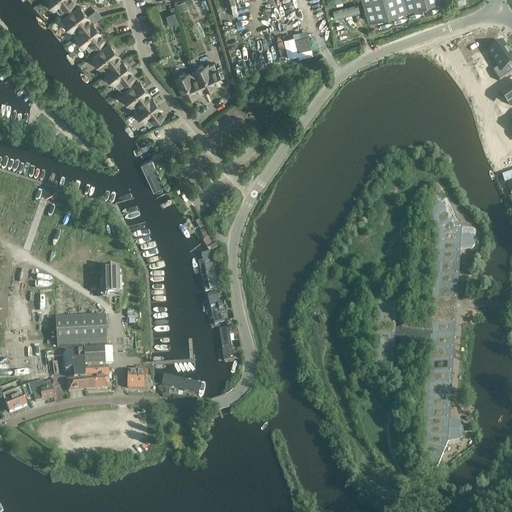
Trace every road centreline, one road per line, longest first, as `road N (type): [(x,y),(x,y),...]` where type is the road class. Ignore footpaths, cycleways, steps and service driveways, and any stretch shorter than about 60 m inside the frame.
road 1 (tertiary): [(0,428),(88,401),(198,407),(238,393),(250,353),(233,246),(253,194)]
road 2 (tertiary): [(253,194),(319,100),(353,68),(501,10)]
road 3 (residential): [(253,194),(146,70),(127,0)]
